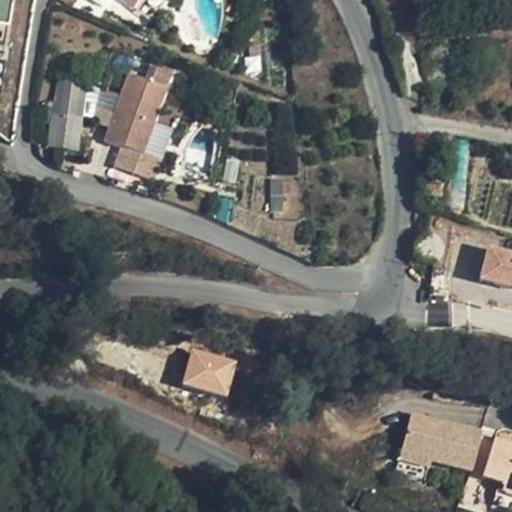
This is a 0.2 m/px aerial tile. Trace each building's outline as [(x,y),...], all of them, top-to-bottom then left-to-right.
[(0,0),(0,23),(12,25),(13,0),(0,0)] [(130,0),(128,4),(152,20),(164,0),(130,0)] [(264,61),(250,63),(252,77),(266,75),(264,61)] [(149,67),(144,81),(166,90),(171,75),(149,67)] [(113,115),(109,127),(104,142),(120,147),(143,155),(153,124),(166,90),(144,81),(128,75),(120,96),(113,115)] [(54,98),(83,103),(84,103),(87,83),(56,78),(53,98),(54,98)] [(113,115),(120,96),(96,87),(92,107),(113,115)] [(83,103),(54,98),(48,148),(76,152),(83,103)] [(113,115),(92,107),(91,107),(88,121),(109,127),(113,115)] [(153,124),(143,155),(161,161),(172,131),(153,124)] [(143,155),(120,147),(112,168),(135,177),(143,155)] [(161,161),(143,155),(135,177),(153,183),(161,161)] [(511,252),(487,249),(482,283),(511,287),(511,252)] [(229,398),(240,360),(193,347),(183,386),(229,398)] [(471,473),(482,431),(412,412),(401,454),(471,473)] [(511,496),(511,442),(496,437),(482,478),(503,485),(501,492),(511,496)]
